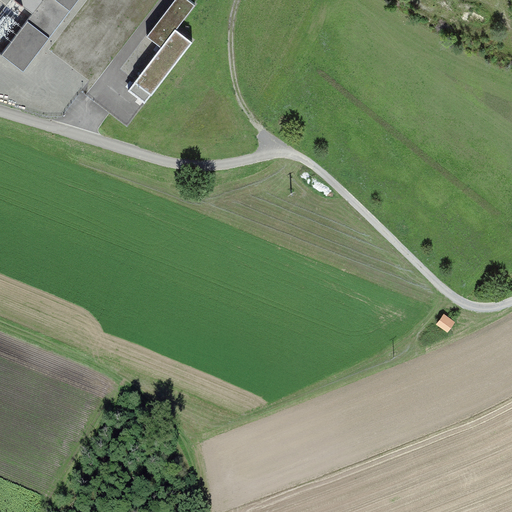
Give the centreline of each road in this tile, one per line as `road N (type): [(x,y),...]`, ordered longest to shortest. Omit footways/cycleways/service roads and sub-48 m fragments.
road 1 (track): [(0,109),(203,169),(296,154)]
road 2 (track): [(203,511),(203,466),(161,403),(84,358),(0,324)]
road 3 (track): [(296,154),(453,296),(474,310),(511,305)]
road 4 (track): [(296,154),(273,141),(243,101),(231,53),(238,0)]
